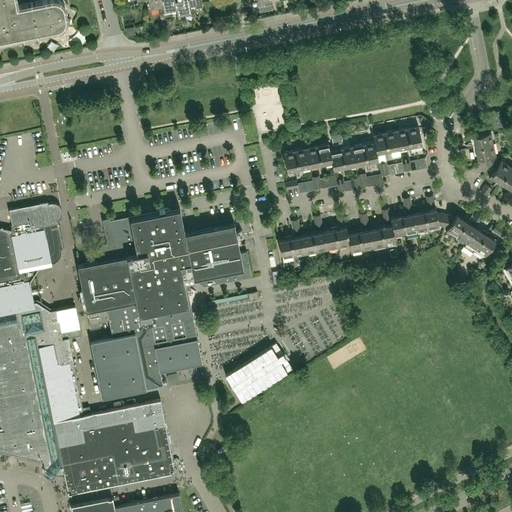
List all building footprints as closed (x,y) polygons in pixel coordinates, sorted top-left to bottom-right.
[(0,0),(0,38),(23,34),(24,37),(58,30),(59,30),(60,30),(61,29),(62,29),(63,28),(64,28),(64,27),(65,27),(65,26),(66,26),(66,25),(67,25),(67,24),(67,23),(68,23),(68,22),(68,21),(69,21),(69,20),(69,19),(69,18),(66,18),(66,17),(66,16),(66,15),(66,14),(66,11),(65,9),(65,6),(64,5),(64,4),(64,3),(63,3),(63,2),(63,1),(62,1),(62,0),(61,0),(35,0),(17,4),(16,0),(0,0)] [(162,6),(161,0),(148,0),(150,8),(151,8),(150,6),(155,5),(156,7),(162,6)] [(176,7),(174,0),(161,0),(162,6),(163,12),(170,10),(170,9),(175,7),(176,7)] [(188,0),(174,0),(176,7),(175,7),(177,15),(178,15),(178,13),(184,12),(184,14),(191,12),(189,3),(188,0)] [(273,2),(272,0),(251,0),(251,1),(252,3),(251,4),(253,12),(262,10),(261,5),(273,2)] [(134,26),(125,28),(127,35),(135,34),(134,26)] [(505,124),(500,110),(488,114),(494,128),(505,124)] [(422,142),(418,125),(395,129),(399,147),(422,142)] [(399,147),(395,129),(373,134),(378,158),(377,151),(399,147)] [(495,154),(490,131),(470,135),(470,136),(473,135),(477,157),(474,158),(481,157),(486,165),(497,158),(494,154),(495,154)] [(378,158),(373,134),(374,141),(352,145),(356,163),(378,158)] [(333,144),(343,142),(342,137),(341,135),(332,137),(332,139),(333,144)] [(463,144),(462,137),(454,139),(456,146),(463,144)] [(332,160),(330,150),(329,143),(306,147),(309,165),(332,160)] [(244,147),(245,156),(258,154),(257,145),(244,147)] [(356,163),(352,145),(330,150),(332,160),(333,167),(356,163)] [(309,165),(306,147),(283,152),(287,169),(309,165)] [(45,153),(35,155),(37,167),(47,166),(45,153)] [(411,169),(409,157),(401,158),(404,170),(411,169)] [(511,184),(511,166),(501,159),(499,162),(497,158),(486,165),(492,173),(489,177),(491,175),(510,187),(511,184)] [(388,173),(386,161),(379,163),(381,174),(388,173)] [(368,184),(365,173),(358,174),(360,186),(368,184)] [(321,186),(319,174),(312,176),(314,188),(321,186)] [(79,196),(77,177),(65,178),(67,197),(79,196)] [(345,189),(343,177),(335,179),(338,190),(345,189)] [(298,186),(297,179),(285,181),(286,189),(298,186)] [(323,188),(335,185),(333,180),(321,183),(323,188)] [(487,194),(491,188),(485,183),(481,190),(487,194)] [(434,202),(433,196),(433,194),(425,195),(427,203),(434,202)] [(412,207),(410,198),(410,195),(402,197),(405,209),(412,207)] [(77,316),(75,305),(55,308),(50,310),(44,306),(37,301),(34,301),(30,281),(39,268),(52,265),(52,264),(51,262),(54,261),(56,260),(57,259),(59,257),(60,255),(61,253),(61,250),(61,248),(62,248),(63,248),(57,220),(59,219),(59,218),(61,216),(61,214),(62,212),(62,210),(61,207),(60,206),(58,204),(57,203),(55,202),(54,202),(52,201),(51,201),(49,202),(48,202),(48,200),(9,208),(12,224),(11,229),(11,230),(10,230),(0,227),(0,450),(43,460),(44,466),(47,467),(46,468),(46,469),(46,470),(46,471),(46,472),(47,473),(48,474),(50,475),(51,475),(52,475),(53,474),(54,474),(55,473),(57,474),(64,473),(68,493),(175,471),(160,398),(90,412),(89,405),(82,407),(68,337),(81,334),(77,316)] [(396,241),(394,234),(391,217),(391,215),(390,215),(389,207),(381,208),(384,220),(391,219),(392,224),(370,228),(373,246),(396,241)] [(192,320),(184,279),(189,278),(194,277),(203,284),(205,285),(251,275),(246,250),(240,251),(238,245),(236,234),(234,222),(184,232),(180,212),(171,214),(171,213),(170,211),(168,209),(166,208),(164,208),(158,210),(159,212),(130,217),(106,222),(105,222),(109,241),(101,243),(95,252),(96,258),(96,260),(77,264),(85,304),(85,305),(88,304),(89,311),(87,312),(87,314),(90,329),(100,327),(99,322),(101,321),(109,320),(111,329),(111,331),(111,334),(112,336),(90,340),(101,397),(142,389),(146,388),(162,385),(159,370),(202,362),(197,337),(195,337),(193,324),(192,320)] [(443,226),(446,213),(436,212),(436,208),(435,208),(413,212),(417,230),(439,225),(443,226)] [(345,221),(342,209),(335,210),(338,222),(345,221)] [(369,223),(366,211),(359,213),(362,225),(369,223)] [(479,221),(483,215),(477,211),(473,217),(479,221)] [(417,230),(413,212),(391,217),(394,234),(417,230)] [(323,225),(320,213),(313,215),(315,227),(323,225)] [(465,241),(475,226),(456,214),(455,215),(446,213),(443,226),(448,226),(446,228),(465,241)] [(300,230),(298,218),(290,219),(293,231),(300,230)] [(506,230),(496,223),(492,229),(502,236),(506,230)] [(349,243),(347,233),(348,233),(346,226),(324,230),(327,248),(349,243)] [(485,254),(494,239),(475,226),(465,241),(463,245),(472,252),(475,248),(485,254)] [(370,228),(348,233),(347,233),(349,243),(351,250),(373,246),(370,228)] [(327,248),(324,230),(301,235),(305,252),(327,248)] [(305,252),(301,235),(279,239),(282,257),(305,252)] [(275,289),(281,287),(277,276),(271,278),(275,289)] [(259,298),(257,291),(247,293),(248,300),(259,298)] [(276,342),(225,374),(241,399),(292,367),(276,342)] [(176,372),(167,374),(168,381),(178,379),(176,372)] [(183,511),(179,492),(174,493),(114,505),(115,511),(183,511)] [(115,511),(114,505),(112,496),(112,497),(112,498),(108,498),(108,497),(71,505),(72,511),(115,511)]
